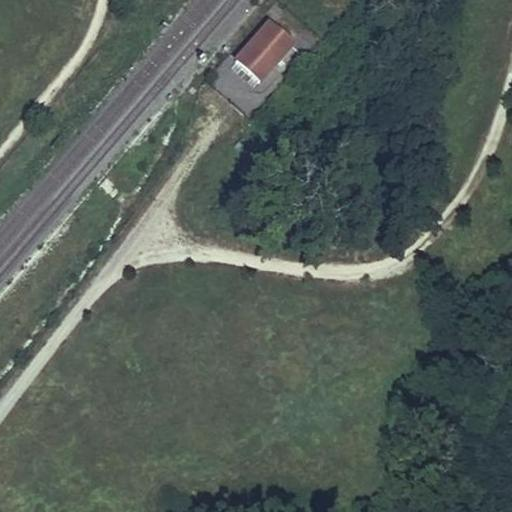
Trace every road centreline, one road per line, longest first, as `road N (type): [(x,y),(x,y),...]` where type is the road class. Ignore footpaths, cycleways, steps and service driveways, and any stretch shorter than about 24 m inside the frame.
road 1 (track): [(156,253),(288,268),(376,268),(405,260),(452,222),(495,148),(511,85)]
road 2 (track): [(0,152),(87,40),(101,0)]
